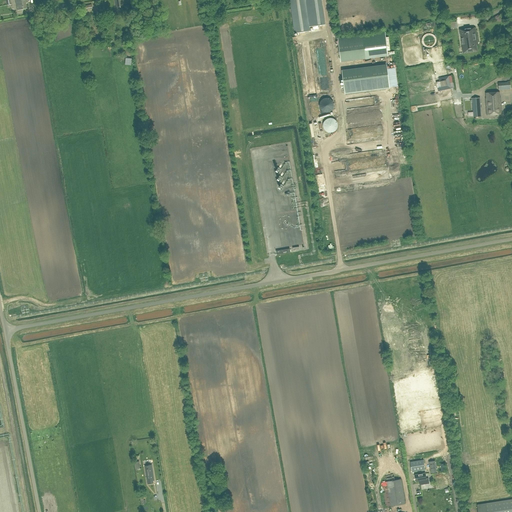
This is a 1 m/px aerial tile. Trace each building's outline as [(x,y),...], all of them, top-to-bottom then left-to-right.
[(15,0),(17,11),(27,8),(26,3),(27,3),(26,0),(15,0)] [(311,31),(310,27),(307,7),(306,0),(289,0),(295,33),(311,31)] [(306,0),(310,27),(323,25),(318,0),(306,0)] [(478,42),(475,27),(459,30),(460,36),(461,36),(463,47),(462,47),(463,53),(477,51),(476,44),(477,42),(478,42)] [(338,38),(340,58),(388,52),(386,32),(338,38)] [(387,69),(373,70),(375,90),(389,88),(387,69)] [(375,90),(373,70),(372,70),(362,72),(365,92),(375,90)] [(365,92),(362,72),(342,74),(345,94),(365,92)] [(440,81),(436,82),(438,91),(454,88),(452,75),(439,78),(440,81)] [(500,97),(499,92),(486,93),(486,98),(487,115),(501,114),(500,97)] [(322,100),(321,101),(321,102),(320,102),(320,103),(320,104),(320,105),(320,106),(320,107),(320,108),(321,109),(321,110),(322,110),(323,111),(324,112),(325,112),(327,112),(328,112),(329,112),(330,111),(331,111),(332,110),(332,109),(333,109),(333,108),(333,107),(334,106),(334,105),(334,104),(333,103),(333,102),(332,101),(332,100),(331,100),(331,99),(330,99),(329,99),(329,98),(328,98),(327,98),(326,98),(324,99),(323,99),(322,100)] [(473,112),(481,112),(480,98),(472,98),(473,112)] [(328,132),(328,133),(329,133),(330,133),(331,133),(332,133),(333,132),(334,132),(335,131),(336,131),(336,130),(337,130),(337,129),(337,128),(338,127),(338,126),(338,125),(338,124),(338,123),(337,123),(337,122),(336,121),(336,120),(335,120),(335,119),(334,119),(334,118),(333,118),(332,118),(331,118),(330,118),(329,118),(328,118),(327,118),(327,119),(326,119),(325,120),(324,120),(324,121),(324,122),(323,122),(323,123),(323,124),(323,125),(323,126),(323,127),(323,128),(323,129),(324,129),(324,130),(325,130),(325,131),(326,131),(326,132),(327,132),(328,132)] [(412,472),(426,469),(424,460),(410,462),(412,472)] [(145,466),(146,473),(148,484),(154,483),(153,481),(154,481),(153,472),(152,464),(151,465),(145,466)] [(429,483),(428,478),(426,478),(425,474),(415,475),(416,480),(419,480),(420,485),(429,483)] [(400,479),(384,481),(388,505),(392,504),(392,501),(391,494),(395,493),(396,493),(397,497),(400,498),(406,497),(405,490),(398,491),(397,489),(395,489),(395,492),(394,492),(391,491),(391,490),(392,483),(396,483),(387,482),(392,481),(393,481),(396,481),(400,481),(400,479)] [(477,511),(511,511),(511,499),(477,505),(477,511)]
